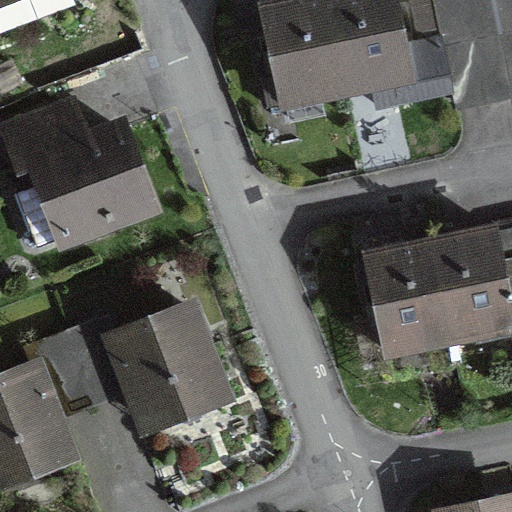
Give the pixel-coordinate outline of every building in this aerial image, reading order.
[(0,0),(0,29),(74,1),(73,0),(0,0)] [(346,89),(327,0),(292,0),(263,6),(283,102),(319,95),(346,89)] [(444,44),(442,39),(403,47),(393,0),(327,0),(346,89),(408,76),(412,96),(453,87),(444,44)] [(472,38),(464,0),(411,0),(417,27),(439,23),(442,39),(444,44),(472,38)] [(499,32),(492,0),(464,0),(472,38),(499,32)] [(511,29),(511,0),(492,0),(499,32),(511,29)] [(511,29),(499,32),(511,88),(511,29)] [(484,94),(511,88),(499,32),(472,38),(484,94)] [(444,44),(453,87),(455,100),(484,94),(472,38),(444,44)] [(63,105),(7,126),(21,165),(40,158),(69,236),(149,206),(119,127),(77,142),(63,105)] [(511,226),(493,231),(508,300),(511,299),(511,226)] [(511,318),(508,300),(493,231),(493,228),(430,241),(450,337),(511,324),(511,318)] [(450,337),(430,241),(367,254),(387,350),(423,343),(450,337)] [(66,330),(93,403),(94,405),(131,391),(141,417),(221,387),(191,308),(113,337),(104,316),(66,330)] [(57,419),(94,405),(93,403),(66,330),(27,345),(36,367),(0,380),(0,471),(67,446),(57,419)] [(511,511),(511,499),(440,511),(511,511)]
